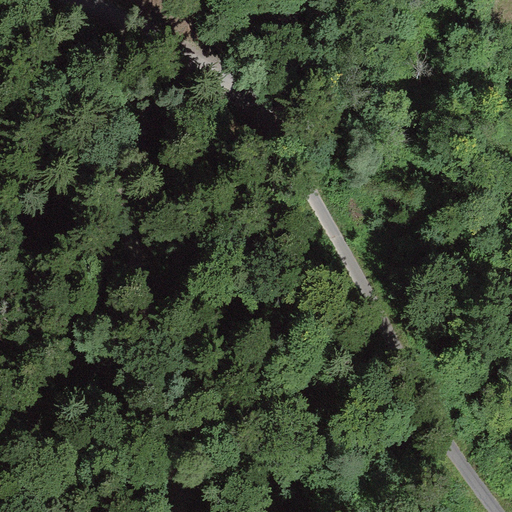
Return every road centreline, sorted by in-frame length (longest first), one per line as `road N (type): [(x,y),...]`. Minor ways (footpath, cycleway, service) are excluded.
road 1 (track): [(261,94),(201,78),(160,100),(121,150),(128,226),(170,413),(178,511)]
road 2 (track): [(493,511),(261,94)]
road 3 (track): [(75,0),(261,94)]
